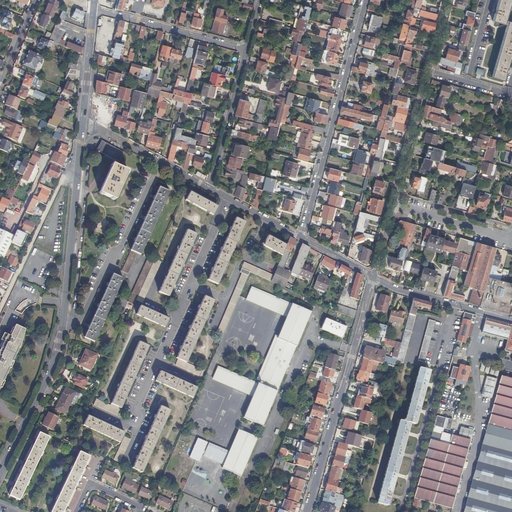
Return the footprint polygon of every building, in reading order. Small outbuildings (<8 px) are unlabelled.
[(52,18),(59,3),(52,0),(50,0),(44,15),(48,17),(52,18)] [(120,0),(117,10),(123,11),(125,4),(128,5),(129,0),(134,2),(135,0),(120,0)] [(312,0),(312,2),(316,3),(315,5),(316,6),(315,10),(320,11),(322,0),(312,0)] [(414,9),(425,12),(426,9),(420,7),(422,0),(416,0),(415,6),(414,9)] [(457,0),(456,7),(464,10),(467,0),(457,0)] [(493,21),(504,25),(506,21),(511,0),(498,0),(496,10),(495,10),(494,11),(496,12),(493,21)] [(180,19),(178,23),(183,25),(185,18),(191,19),(193,13),(185,11),(187,3),(184,2),(180,19)] [(349,19),(352,6),(342,4),(339,16),(349,19)] [(65,13),(68,7),(65,5),(58,20),(64,22),(67,14),(65,13)] [(305,7),(302,6),(301,6),(298,18),(307,20),(310,10),(311,8),(305,7)] [(223,9),(220,8),(219,10),(217,9),(215,20),(212,32),(223,34),(227,17),(222,16),(224,11),(222,10),(223,9)] [(414,10),(409,8),(408,10),(407,10),(405,18),(406,18),(405,20),(411,22),(413,15),(413,13),(414,10)] [(419,16),(436,20),(438,15),(425,12),(414,9),(414,10),(413,13),(419,14),(419,16)] [(2,28),(8,31),(12,20),(10,19),(12,16),(8,14),(8,12),(5,10),(2,15),(3,17),(6,18),(5,19),(4,19),(2,23),(3,24),(2,28)] [(84,13),(76,10),(73,18),(81,21),(84,13)] [(199,15),(194,14),(191,23),(191,25),(200,28),(202,20),(197,19),(199,15)] [(44,29),(48,17),(44,15),(39,27),(44,29)] [(372,15),(369,26),(379,29),(382,18),(372,15)] [(409,28),(413,28),(416,19),(418,20),(418,17),(417,17),(417,16),(413,15),(411,22),(409,28)] [(463,29),(471,31),(472,27),(474,18),(468,16),(466,25),(460,23),(458,28),(463,29)] [(306,24),(307,20),(298,18),(296,17),(293,30),(304,33),(305,28),(306,24)] [(332,27),(344,30),(346,21),(335,17),(332,27)] [(270,19),(269,23),(284,27),(284,25),(282,25),(283,22),(270,19)] [(86,30),(64,22),(58,20),(58,21),(55,28),(59,30),(61,26),(80,33),(80,31),(86,33),(86,30)] [(405,20),(404,20),(398,40),(394,39),(392,43),(404,46),(409,28),(411,22),(405,20)] [(107,21),(104,34),(112,36),(115,23),(107,21)] [(117,32),(115,39),(116,40),(117,36),(121,37),(125,22),(120,21),(117,31),(117,32)] [(421,30),(425,31),(428,32),(428,30),(434,31),(435,24),(423,21),(421,30)] [(511,22),(508,21),(507,26),(492,78),(503,81),(505,74),(507,74),(507,72),(506,72),(511,55),(511,53),(511,51),(511,22)] [(369,26),(368,32),(378,35),(379,29),(369,26)] [(61,40),(64,32),(59,30),(55,28),(50,38),(49,41),(54,43),(80,54),(83,49),(61,40)] [(340,42),(343,43),(344,38),(342,37),(342,38),(341,38),(341,37),(337,36),(338,34),(336,33),(337,30),(332,28),(332,29),(331,29),(330,29),(330,32),(330,33),(328,33),(328,34),(323,33),(322,35),(319,35),(319,37),(331,40),(340,42)] [(411,48),(428,52),(429,48),(422,46),(422,48),(414,45),(414,47),(411,46),(412,43),(411,43),(413,34),(415,34),(416,29),(413,28),(409,28),(404,46),(407,47),(411,48)] [(465,52),(467,46),(471,31),(463,29),(459,44),(458,50),(465,52)] [(1,30),(0,31),(0,34),(13,39),(14,36),(1,30)] [(262,35),(264,35),(283,40),(284,35),(264,30),(262,35)] [(295,43),(301,45),(304,33),(293,30),(291,35),(294,36),(294,38),(293,43),(295,43)] [(37,48),(41,39),(42,38),(37,36),(33,48),(37,49),(37,48)] [(379,40),(375,38),(375,40),(366,38),(364,47),(372,49),(374,41),(378,42),(379,40)] [(49,42),(46,41),(41,39),(37,48),(45,51),(46,48),(51,50),(54,43),(49,41),(49,42)] [(194,41),(190,40),(185,56),(191,58),(194,49),(192,49),(194,41)] [(336,54),(340,42),(331,40),(330,42),(333,42),(331,49),(328,49),(327,48),(326,51),(336,54)] [(298,57),(301,45),(295,43),(293,51),(287,49),(286,54),(291,55),(298,57)] [(200,45),(199,45),(194,63),(203,65),(205,60),(205,61),(207,54),(206,53),(208,49),(200,47),(200,45)] [(304,58),(307,46),(301,45),(298,57),(304,58)] [(164,62),(168,63),(168,62),(169,58),(172,49),(172,48),(162,46),(159,56),(165,57),(164,62)] [(128,59),(121,58),(120,61),(131,64),(135,50),(131,49),(128,59)] [(169,58),(178,60),(180,60),(182,52),(172,49),(169,58)] [(271,51),(264,49),(261,58),(269,60),(270,57),(272,58),(273,54),(271,54),(271,51)] [(439,63),(461,69),(462,64),(455,61),(456,58),(452,57),(452,55),(456,57),(458,52),(448,49),(445,59),(441,58),(439,63)] [(44,57),(29,50),(25,60),(24,60),(21,66),(34,72),(38,62),(41,63),(44,57)] [(341,68),(341,65),(336,64),(338,57),(339,55),(336,54),(326,51),(322,50),(321,54),(322,54),(320,63),(341,68)] [(403,50),(401,58),(399,65),(403,66),(404,61),(408,62),(410,52),(403,50)] [(401,58),(382,53),(382,54),(383,55),(382,57),(389,58),(388,59),(396,61),(394,69),(398,70),(399,65),(401,58)] [(295,69),(298,57),(291,55),(289,62),(292,62),(290,68),(295,69)] [(106,57),(99,56),(97,64),(104,66),(104,65),(105,61),(106,57)] [(257,63),(255,72),(265,74),(267,75),(275,77),(276,74),(268,72),(269,71),(265,70),(266,65),(268,65),(268,64),(258,61),(259,59),(251,57),(250,61),(257,63)] [(312,63),(313,61),(304,58),(298,57),(295,69),(298,70),(308,72),(309,70),(300,67),(300,65),(302,66),(302,63),(301,63),(301,61),(312,63)] [(358,69),(353,67),(351,71),(379,78),(380,74),(374,73),(376,64),(361,60),(358,69)] [(129,72),(128,76),(133,77),(135,71),(140,72),(139,79),(150,82),(152,74),(153,70),(131,64),(129,72)] [(286,80),(291,81),(295,69),(290,68),(289,67),(286,80)] [(393,77),(392,82),(395,82),(398,70),(391,68),(389,75),(393,77)] [(30,88),(35,76),(21,70),(19,74),(25,76),(22,85),(30,88)] [(65,80),(69,81),(75,81),(76,71),(70,70),(65,80)] [(407,70),(404,82),(413,85),(417,72),(407,70)] [(106,83),(107,84),(118,87),(121,74),(110,72),(108,79),(107,79),(106,83)] [(215,86),(219,88),(220,81),(223,82),(224,76),(212,73),(209,85),(215,86)] [(157,75),(152,74),(150,82),(148,88),(151,89),(161,91),(161,88),(162,84),(155,82),(157,75)] [(331,78),(326,77),(322,76),(320,81),(318,88),(321,89),(326,90),(327,87),(329,87),(331,78)] [(281,82),(271,79),(268,91),(278,93),(281,82)] [(190,80),(186,92),(191,93),(194,81),(190,80)] [(97,81),(95,94),(105,96),(107,84),(106,83),(97,81)] [(64,89),(61,94),(63,95),(64,93),(70,97),(72,92),(70,91),(72,85),(68,83),(67,82),(64,89)] [(363,82),(361,92),(370,94),(373,84),(363,82)] [(403,85),(394,83),(392,94),(394,94),(399,96),(400,94),(397,93),(399,87),(402,88),(403,85)] [(201,96),(211,99),(215,86),(209,85),(206,84),(205,90),(203,89),(201,96)] [(30,88),(22,85),(17,96),(25,100),(30,88)] [(439,96),(447,98),(451,88),(442,85),(439,96)] [(118,100),(121,100),(131,103),(132,100),(128,99),(131,90),(121,87),(118,100)] [(333,97),(334,92),(326,90),(321,89),(319,93),(333,97)] [(43,101),(46,95),(35,91),(33,97),(43,101)] [(132,100),(131,103),(129,111),(134,112),(135,107),(138,108),(137,111),(140,112),(139,115),(141,115),(143,108),(147,94),(135,91),(132,100)] [(161,91),(159,97),(156,108),(160,109),(162,99),(161,99),(162,96),(164,97),(183,103),(185,98),(173,94),(161,91)] [(185,98),(183,103),(183,104),(188,105),(188,103),(189,103),(192,95),(186,93),(185,98)] [(292,101),(294,94),(293,94),(288,93),(287,99),(285,105),(289,106),(291,101),(292,101)] [(406,109),(409,98),(405,97),(399,96),(394,94),(391,105),(398,107),(406,109)] [(8,106),(16,110),(21,100),(9,95),(5,105),(8,106)] [(446,103),(447,98),(439,96),(436,107),(442,108),(444,103),(446,103)] [(278,129),(280,123),(285,105),(287,99),(283,98),(278,97),(275,106),(279,108),(276,121),(275,125),(269,123),(268,127),(271,127),(278,129)] [(66,109),(68,104),(65,103),(59,100),(58,100),(54,109),(56,110),(55,113),(54,113),(52,118),(53,119),(53,120),(52,119),(51,121),(49,120),(48,123),(47,125),(56,129),(65,109),(66,109)] [(240,100),(235,116),(253,121),(255,116),(247,114),(250,103),(240,100)] [(256,117),(263,119),(267,102),(261,100),(256,117)] [(329,111),(331,104),(315,100),(314,103),(322,106),(321,109),(329,111)] [(284,124),(289,106),(285,105),(280,123),(284,124)] [(354,105),(353,110),(373,115),(374,113),(361,110),(362,107),(354,105)] [(458,125),(461,116),(451,113),(448,122),(446,121),(447,120),(443,118),(429,114),(430,111),(439,114),(441,110),(432,107),(425,105),(422,118),(433,121),(451,126),(452,123),(458,125)] [(16,110),(8,106),(4,115),(15,119),(18,113),(20,114),(21,112),(16,110)] [(353,110),(342,107),(340,114),(371,121),(372,122),(372,121),(374,122),(374,120),(379,121),(376,129),(382,131),(385,120),(385,119),(381,117),(373,115),(353,110)] [(394,118),(393,122),(403,125),(408,110),(406,109),(398,107),(395,118),(394,117),(394,118)] [(115,126),(125,129),(128,116),(129,113),(124,112),(122,117),(117,116),(115,126)] [(205,118),(204,122),(209,124),(209,122),(212,123),(214,114),(207,112),(206,114),(205,118)] [(326,124),(328,116),(326,116),(316,113),(314,121),(319,122),(318,125),(321,125),(321,123),(326,124)] [(125,129),(124,130),(128,132),(129,130),(133,131),(135,123),(132,122),(133,117),(132,117),(128,116),(125,129)] [(153,119),(152,123),(149,135),(146,146),(158,150),(161,139),(154,137),(154,133),(154,132),(152,131),(153,127),(155,128),(157,120),(153,119)] [(357,124),(339,119),(337,125),(354,129),(355,127),(356,128),(358,129),(362,130),(364,126),(362,125),(357,124)] [(4,137),(17,142),(23,128),(3,120),(1,126),(7,128),(4,137)] [(385,120),(382,131),(379,139),(385,140),(403,145),(404,141),(391,137),(390,139),(387,138),(385,139),(388,127),(407,132),(408,126),(403,125),(393,122),(385,120)] [(204,122),(199,121),(195,133),(197,134),(200,134),(201,132),(207,134),(210,124),(209,124),(204,122)] [(451,129),(452,126),(451,126),(433,121),(432,126),(438,128),(438,129),(440,129),(441,127),(447,129),(450,130),(451,129)] [(147,124),(139,122),(137,132),(149,135),(152,123),(148,122),(147,124)] [(323,135),(324,130),(295,122),(294,127),(302,129),(315,132),(323,135)] [(268,139),(275,141),(278,129),(271,127),(268,139)] [(57,132),(55,131),(54,132),(59,134),(62,136),(65,137),(68,138),(70,132),(65,130),(64,131),(59,128),(57,132)] [(177,128),(174,140),(190,145),(195,146),(196,141),(195,140),(192,139),(180,136),(182,129),(177,128)] [(314,137),(315,132),(302,129),(297,147),(311,151),(312,147),(309,146),(312,136),(314,137)] [(232,130),(230,136),(252,142),(253,139),(256,140),(257,136),(240,132),(236,131),(232,130)] [(436,146),(439,136),(426,132),(423,142),(436,146)] [(197,134),(195,140),(196,141),(199,141),(198,145),(205,147),(208,137),(200,134),(197,134)] [(338,141),(333,140),(332,143),(339,145),(357,150),(358,145),(353,143),(355,139),(340,135),(338,141)] [(490,139),(490,137),(481,135),(479,139),(475,138),(473,146),(481,148),(486,150),(487,147),(481,145),(482,141),(483,141),(483,143),(484,143),(484,141),(489,143),(490,139)] [(64,141),(65,137),(62,136),(60,140),(62,141),(57,154),(65,158),(66,156),(68,150),(67,150),(68,147),(69,143),(64,141)] [(0,150),(5,152),(8,154),(9,152),(12,144),(1,139),(0,140),(0,150)] [(385,140),(379,139),(378,143),(376,151),(381,152),(382,152),(383,147),(385,140)] [(487,146),(495,148),(497,141),(490,139),(489,143),(487,146)] [(174,140),(168,160),(172,163),(176,150),(188,153),(190,145),(174,140)] [(376,151),(378,143),(374,141),(373,144),(372,144),(370,153),(372,154),(375,155),(376,151)] [(120,163),(125,154),(102,142),(100,145),(101,146),(98,152),(115,161),(119,163),(120,163)] [(246,159),(249,147),(235,144),(233,149),(235,149),(233,156),(243,158),(246,159)] [(190,145),(188,153),(187,153),(203,158),(212,161),(213,157),(199,153),(199,151),(197,151),(198,147),(195,146),(190,145)] [(439,163),(442,164),(445,151),(427,146),(424,159),(439,163)] [(483,162),(495,165),(496,162),(492,160),(495,149),(487,146),(487,147),(486,150),(484,158),(483,162)] [(298,158),(308,161),(310,152),(300,149),(298,158)] [(61,167),(66,158),(65,158),(57,154),(53,152),(51,156),(53,157),(50,162),(56,165),(61,167)] [(356,152),(354,162),(364,165),(366,155),(356,152)] [(41,156),(34,153),(29,163),(23,176),(21,180),(27,182),(37,162),(38,162),(41,156)] [(203,158),(187,153),(185,162),(189,163),(190,159),(194,161),(193,166),(201,168),(204,160),(203,159),(203,158)] [(231,155),(228,167),(233,169),(239,171),(243,158),(233,156),(231,155)] [(374,157),(372,167),(370,175),(376,177),(377,173),(381,174),(383,164),(380,163),(381,159),(380,158),(374,157)] [(18,171),(17,174),(23,176),(29,163),(23,160),(22,164),(17,162),(14,169),(18,171)] [(287,161),(287,162),(286,165),(283,175),(296,179),(299,169),(297,169),(298,164),(287,161)] [(364,165),(354,162),(351,174),(361,177),(364,165)] [(479,174),(480,171),(477,170),(477,168),(457,162),(457,163),(456,167),(464,169),(464,170),(466,170),(479,174)] [(439,163),(438,169),(445,171),(448,172),(447,174),(447,177),(449,177),(451,172),(453,167),(442,164),(439,163)] [(483,163),(481,166),(480,171),(479,174),(478,177),(496,182),(497,178),(490,176),(486,175),(486,172),(491,173),(493,166),(483,163)] [(56,179),(61,167),(56,165),(54,168),(51,166),(47,175),(56,179)] [(128,172),(117,167),(113,165),(100,193),(115,200),(128,172)] [(456,168),(453,167),(451,172),(464,176),(466,170),(464,170),(456,168)] [(341,171),(330,169),(327,179),(338,182),(341,171)] [(478,177),(479,174),(466,170),(464,176),(463,179),(469,181),(470,180),(475,181),(475,179),(477,180),(478,177)] [(42,177),(44,175),(41,173),(35,185),(38,186),(39,184),(42,177)] [(262,190),(266,178),(250,173),(249,177),(248,179),(259,182),(258,183),(257,189),(258,190),(254,207),(257,209),(259,204),(262,190)] [(383,183),(384,179),(376,177),(370,175),(369,179),(376,181),(372,192),(380,194),(383,183)] [(424,193),(428,179),(421,177),(421,179),(414,177),(411,188),(418,190),(417,192),(424,193)] [(272,192),(275,180),(266,178),(262,190),(272,192)] [(341,185),(331,182),(329,189),(328,194),(331,195),(338,197),(341,185)] [(459,195),(468,198),(473,185),(463,182),(459,195)] [(38,186),(38,187),(42,189),(38,198),(33,196),(32,199),(37,202),(40,203),(41,200),(45,202),(51,190),(42,186),(39,184),(38,186)] [(511,198),(511,186),(506,185),(503,195),(511,198)] [(230,194),(242,201),(246,190),(242,188),(238,186),(237,189),(233,188),(230,194)] [(131,251),(122,271),(128,274),(137,254),(141,255),(170,192),(160,187),(156,196),(154,196),(154,197),(153,199),(154,199),(146,217),(145,217),(144,218),(143,220),(144,220),(136,238),(135,238),(134,240),(134,241),(135,241),(131,250),(131,251)] [(9,196),(7,200),(10,202),(12,198),(15,192),(9,189),(6,194),(9,196)] [(431,190),(428,202),(433,203),(437,192),(431,190)] [(213,216),(218,207),(206,201),(206,200),(203,198),(202,199),(190,192),(186,201),(213,216)] [(346,199),(338,197),(331,195),(328,204),(340,207),(342,207),(344,207),(346,199)] [(488,203),(489,199),(479,196),(476,206),(480,207),(480,208),(485,209),(486,203),(488,203)] [(10,202),(10,203),(15,206),(18,200),(12,198),(10,202)] [(5,207),(7,208),(10,203),(10,202),(2,199),(0,202),(0,210),(3,212),(5,207)] [(34,209),(37,202),(32,199),(25,213),(34,217),(37,210),(34,209)] [(292,213),(293,209),(295,201),(286,199),(284,208),(283,211),(292,213)] [(373,199),(372,199),(369,212),(380,215),(383,202),(373,199)] [(335,209),(325,206),(322,218),(332,221),(335,209)] [(502,221),(511,223),(511,209),(504,208),(503,212),(505,212),(502,221)] [(360,212),(359,215),(356,227),(355,231),(361,233),(363,233),(365,225),(370,226),(371,220),(378,222),(379,218),(360,212)] [(218,285),(246,223),(236,218),(232,228),(231,228),(230,230),(231,230),(223,248),(222,248),(221,251),(213,268),(212,271),(208,280),(218,285)] [(26,221),(22,229),(23,230),(28,232),(30,233),(34,224),(26,221)] [(332,243),(335,245),(337,240),(340,229),(341,223),(334,221),(331,230),(334,231),(332,235),(334,236),(333,238),(332,241),(332,243)] [(393,225),(393,227),(403,230),(405,222),(401,221),(393,225)] [(405,222),(403,230),(399,241),(405,243),(411,224),(405,222)] [(400,249),(397,259),(402,260),(403,260),(401,266),(404,266),(406,261),(407,255),(408,252),(416,225),(411,224),(405,243),(399,241),(398,247),(401,247),(400,249)] [(8,249),(11,243),(14,236),(0,229),(0,257),(3,259),(7,251),(8,249)] [(331,230),(326,229),(324,234),(331,236),(330,237),(333,238),(334,236),(332,235),(334,231),(331,230)] [(340,229),(337,240),(343,242),(342,243),(348,245),(350,236),(346,235),(346,234),(345,233),(344,232),(344,231),(340,229)] [(159,292),(169,297),(173,288),(174,288),(175,285),(174,285),(182,267),(183,267),(184,265),(192,247),(193,244),(197,235),(187,230),(159,292)] [(20,247),(26,235),(19,231),(17,231),(14,236),(11,243),(20,247)] [(355,243),(360,242),(368,239),(368,238),(369,235),(363,233),(363,234),(360,236),(361,233),(355,231),(353,237),(355,243)] [(263,246),(282,256),(286,246),(278,242),(279,242),(276,240),(276,241),(268,236),(263,246)] [(426,247),(440,252),(444,239),(438,237),(438,239),(429,236),(426,247)] [(282,256),(275,274),(283,277),(290,261),(285,259),(288,252),(289,253),(289,251),(291,252),(296,241),(290,238),(286,246),(282,256)] [(469,303),(480,306),(488,278),(495,254),(496,249),(460,238),(458,244),(455,254),(452,267),(443,296),(464,301),(465,297),(452,294),(455,282),(458,272),(457,272),(459,268),(468,271),(464,286),(467,287),(474,288),(473,290),(469,303)] [(310,249),(303,245),(299,253),(300,254),(291,273),(292,274),(297,276),(297,278),(298,278),(310,249)] [(357,261),(359,261),(366,265),(369,264),(372,251),(363,247),(360,259),(358,258),(357,261)] [(8,249),(7,251),(8,252),(6,257),(7,257),(10,252),(12,253),(7,264),(15,267),(19,260),(18,260),(19,256),(16,255),(17,253),(8,249)] [(488,278),(507,283),(507,281),(501,279),(502,275),(498,274),(497,271),(498,267),(497,267),(500,256),(495,254),(488,278)] [(335,269),(337,263),(325,257),(321,264),(333,271),(335,269)] [(397,259),(392,257),(389,267),(393,268),(393,269),(399,271),(401,266),(403,260),(402,260),(397,259)] [(129,303),(135,305),(137,301),(155,261),(149,258),(129,303)] [(155,261),(137,301),(143,304),(162,263),(156,260),(155,261)] [(403,270),(418,275),(420,266),(406,261),(404,266),(403,270)] [(217,333),(223,335),(236,305),(250,273),(250,272),(271,282),(274,276),(244,263),(242,269),(241,273),(242,273),(217,333)] [(347,280),(351,271),(337,263),(335,269),(346,274),(344,278),(347,280)] [(304,265),(300,275),(310,280),(315,270),(304,265)] [(0,278),(7,281),(11,272),(2,268),(0,266),(0,278)] [(439,284),(441,277),(435,275),(436,273),(424,269),(421,279),(433,282),(439,284)] [(356,300),(362,277),(351,271),(347,280),(341,296),(345,297),(351,284),(353,285),(353,286),(352,285),(351,287),(353,287),(349,298),(356,300)] [(89,328),(85,338),(95,342),(123,279),(113,274),(109,283),(108,283),(107,284),(107,286),(108,286),(100,304),(98,304),(98,305),(97,307),(98,307),(90,325),(89,325),(88,326),(87,328),(89,328)] [(318,289),(325,292),(330,281),(326,280),(326,279),(322,277),(322,278),(318,276),(314,288),(318,289)] [(510,309),(511,301),(511,284),(507,283),(488,278),(480,306),(509,313),(510,309)] [(290,309),(292,305),(251,287),(249,291),(290,309)] [(290,309),(249,291),(246,299),(287,317),(290,309)] [(386,313),(390,299),(380,296),(376,311),(386,313)] [(187,363),(215,301),(205,297),(200,306),(199,308),(191,326),(190,329),(182,347),(180,349),(181,349),(177,358),(178,359),(176,365),(200,376),(202,370),(187,363)] [(430,310),(431,304),(413,299),(409,315),(414,316),(417,307),(430,310)] [(292,305),(290,309),(287,317),(277,339),(296,347),(297,347),(296,347),(311,313),(292,304),(292,305)] [(335,312),(354,319),(357,312),(337,306),(335,312)] [(153,312),(141,307),(137,315),(165,328),(169,319),(157,314),(157,313),(153,311),(153,312)] [(399,313),(391,311),(388,322),(402,325),(405,315),(399,313)] [(476,317),(476,316),(464,313),(462,320),(471,322),(474,323),(476,316),(476,317)] [(403,364),(416,317),(414,316),(409,315),(401,344),(399,351),(397,360),(396,362),(403,364)] [(342,339),(347,328),(326,319),(321,330),(342,339)] [(511,325),(486,319),(482,333),(486,335),(507,341),(505,350),(505,351),(506,352),(511,353),(511,325)] [(424,363),(436,322),(429,320),(418,361),(424,363)] [(470,324),(471,322),(462,320),(453,356),(457,357),(461,343),(465,344),(470,324)] [(473,325),(470,324),(465,344),(468,345),(473,325)] [(16,355),(15,355),(18,348),(17,348),(20,342),(22,343),(25,330),(15,326),(10,337),(4,334),(1,341),(4,342),(0,350),(0,388),(1,389),(4,382),(2,381),(4,378),(5,378),(6,375),(6,374),(9,368),(10,369),(14,362),(12,361),(13,358),(14,358),(16,355)] [(296,347),(277,339),(258,384),(277,392),(286,370),(296,347)] [(395,348),(396,343),(385,339),(383,345),(395,348)] [(139,342),(111,404),(121,408),(125,399),(126,399),(127,397),(126,396),(134,379),(135,379),(136,376),(144,358),(144,359),(145,356),(149,347),(139,342)] [(392,359),(397,360),(399,351),(401,344),(396,343),(395,348),(392,359)] [(395,368),(396,362),(397,360),(392,359),(384,357),(385,353),(366,348),(363,359),(364,359),(374,362),(395,368)] [(91,370),(98,355),(86,350),(79,365),(91,370)] [(335,371),(338,357),(329,354),(325,368),(335,371)] [(370,374),(374,362),(364,359),(361,371),(370,374)] [(493,370),(489,369),(490,365),(481,364),(480,372),(493,373),(493,370)] [(256,388),(258,384),(218,366),(216,371),(256,388)] [(458,388),(459,384),(465,386),(470,368),(460,366),(459,369),(453,368),(450,379),(456,380),(454,387),(458,388)] [(332,379),(335,371),(325,368),(323,376),(332,379)] [(426,383),(430,371),(420,368),(405,421),(403,420),(403,422),(400,421),(377,503),(387,506),(390,497),(391,497),(391,494),(396,477),(397,474),(396,474),(401,456),(402,456),(403,453),(402,453),(407,435),(408,433),(410,424),(415,425),(418,413),(419,413),(420,410),(419,410),(426,386),(427,383),(426,383)] [(213,379),(253,396),(256,388),(216,371),(213,379)] [(310,382),(311,378),(315,378),(316,373),(309,371),(306,381),(310,382)] [(373,379),(374,375),(370,374),(361,371),(360,371),(356,383),(361,384),(366,386),(368,378),(373,379)] [(511,373),(502,371),(501,377),(511,380),(511,373)] [(83,390),(88,380),(73,372),(70,378),(76,382),(74,385),(83,390)] [(160,372),(156,382),(193,398),(197,388),(189,385),(189,384),(187,383),(160,372)] [(511,511),(511,380),(501,377),(471,485),(468,484),(465,496),(468,497),(465,507),(464,506),(462,511),(463,511),(511,511)] [(328,397),(332,384),(321,381),(318,394),(327,397),(328,397)] [(258,384),(256,388),(253,396),(244,418),(262,425),(277,392),(258,384)] [(375,396),(377,389),(376,389),(366,386),(361,384),(358,396),(371,400),(375,401),(377,396),(375,396)] [(66,389),(61,399),(71,403),(74,396),(78,398),(80,395),(67,388),(66,389)] [(326,401),(327,397),(318,394),(315,403),(323,405),(324,401),(326,401)] [(359,410),(362,411),(364,403),(370,404),(371,400),(358,396),(356,402),(355,402),(354,408),(359,410)] [(71,403),(61,399),(56,408),(56,409),(65,414),(71,403)] [(120,410),(110,406),(96,399),(94,405),(117,416),(120,410)] [(142,473),(170,411),(161,406),(157,415),(156,415),(155,418),(147,436),(146,438),(138,456),(137,456),(136,459),(137,459),(133,468),(140,472),(141,473),(141,472),(142,473)] [(310,418),(321,421),(324,409),(313,406),(310,418)] [(359,423),(366,425),(369,413),(362,411),(359,410),(356,422),(359,423)] [(59,419),(59,418),(49,413),(47,417),(45,421),(42,425),(53,430),(56,424),(59,419)] [(120,443),(125,433),(117,429),(115,428),(114,428),(98,421),(99,420),(96,419),(88,416),(83,426),(120,443)] [(318,433),(321,421),(310,418),(308,417),(306,423),(310,424),(309,430),(318,433)] [(435,426),(434,426),(431,438),(422,470),(416,491),(414,499),(415,499),(413,506),(420,508),(422,501),(452,509),(467,455),(473,431),(461,428),(458,438),(443,434),(444,429),(450,431),(452,421),(445,418),(445,419),(437,417),(435,426)] [(353,431),(353,430),(356,422),(351,420),(346,419),(343,428),(353,431)] [(229,452),(224,464),(222,468),(241,477),(241,476),(257,438),(258,438),(257,438),(239,430),(229,452)] [(316,441),(318,433),(309,430),(306,430),(304,438),(316,441)] [(20,500),(50,438),(40,433),(35,442),(34,441),(33,444),(34,445),(25,463),(24,462),(23,465),(24,466),(15,484),(14,483),(13,486),(14,486),(9,496),(20,500)] [(114,460),(120,463),(131,440),(125,437),(114,460)] [(199,462),(207,443),(198,439),(190,458),(199,462)] [(363,450),(372,452),(375,440),(372,440),(371,439),(368,447),(364,446),(363,450)] [(312,454),(314,445),(305,442),(304,443),(300,442),(300,443),(297,443),(295,447),(298,448),(298,451),(303,453),(303,451),(312,454)] [(224,464),(229,452),(209,443),(203,456),(224,464)] [(339,443),(336,455),(344,457),(347,445),(341,443),(339,443)] [(281,449),(278,456),(284,458),(285,453),(286,450),(281,449)] [(85,466),(90,457),(80,452),(51,511),(63,511),(64,510),(66,511),(68,509),(66,508),(74,490),(76,491),(78,488),(76,487),(84,469),(86,470),(88,467),(85,466)] [(298,466),(307,469),(311,457),(297,453),(293,465),(295,466),(298,466)] [(336,455),(332,467),(341,469),(342,470),(345,458),(344,457),(336,455)] [(305,478),(307,469),(298,466),(297,469),(295,468),(294,472),(296,473),(295,476),(305,478)] [(332,467),(329,479),(337,482),(341,469),(332,467)] [(115,484),(118,477),(106,470),(102,478),(115,484)] [(291,490),(301,493),(304,481),(291,477),(289,483),(290,483),(290,486),(291,487),(291,490)] [(329,479),(325,491),(335,494),(338,482),(337,482),(329,479)] [(136,485),(125,480),(122,487),(133,492),(136,485)] [(149,500),(152,492),(142,488),(138,495),(149,500)] [(298,503),(301,493),(291,490),(288,499),(298,503)] [(335,499),(337,494),(335,494),(325,491),(324,495),(325,495),(324,497),(324,499),(322,504),(335,508),(337,499),(335,499)] [(156,503),(169,509),(172,502),(160,496),(156,503)] [(104,510),(108,503),(95,497),(92,504),(104,510)] [(294,511),(297,504),(287,500),(283,510),(289,511),(294,511)] [(273,501),(271,507),(278,509),(279,510),(280,506),(275,504),(276,502),(273,501)] [(333,511),(335,508),(322,504),(320,503),(319,509),(320,509),(319,511),(333,511)]
